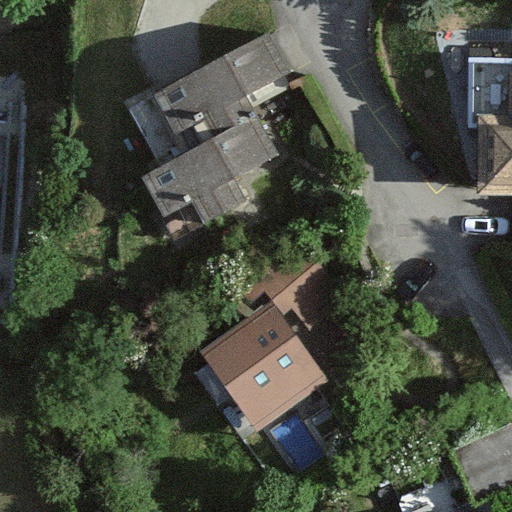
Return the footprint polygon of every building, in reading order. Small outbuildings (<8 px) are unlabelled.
[(257,37),(157,92),(174,123),(198,109),(214,138),(146,176),(163,207),(191,192),(202,213),(237,193),(227,175),(268,153),(250,119),(235,127),(222,102),(276,71),(257,37)] [(511,123),(484,123),(485,189),(511,188),(511,123)] [(11,137),(0,135),(0,251),(2,251),(11,137)] [(334,296),(311,265),(280,288),(303,319),(334,296)] [(317,378),(265,307),(204,351),(256,423),(317,378)]
